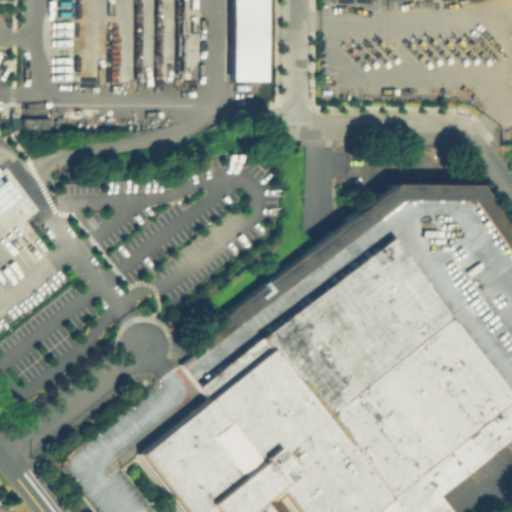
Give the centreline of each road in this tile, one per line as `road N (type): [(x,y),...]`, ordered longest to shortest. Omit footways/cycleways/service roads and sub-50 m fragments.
road 1 (residential): [(137,349),(3,459)]
road 2 (residential): [(458,131),(311,126),(300,119)]
road 3 (residential): [(300,119),(294,0)]
